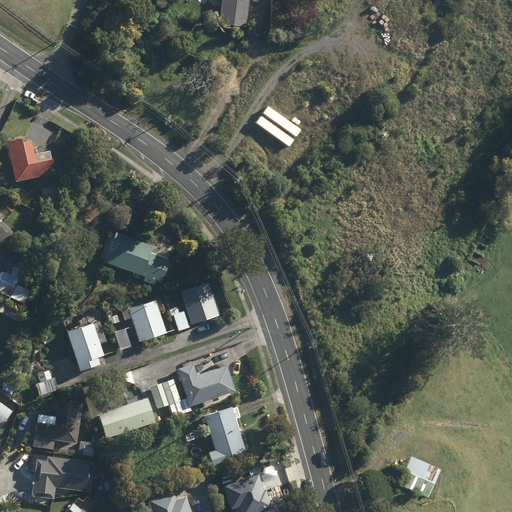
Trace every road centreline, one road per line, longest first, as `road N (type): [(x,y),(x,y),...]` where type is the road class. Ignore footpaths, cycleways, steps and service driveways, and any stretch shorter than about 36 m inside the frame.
road 1 (tertiary): [(0,47),(176,171),(224,216),(269,295),(329,511)]
road 2 (track): [(195,186),(292,63),(378,0)]
road 3 (track): [(262,0),(245,65),(176,171)]
road 4 (track): [(127,136),(187,0)]
